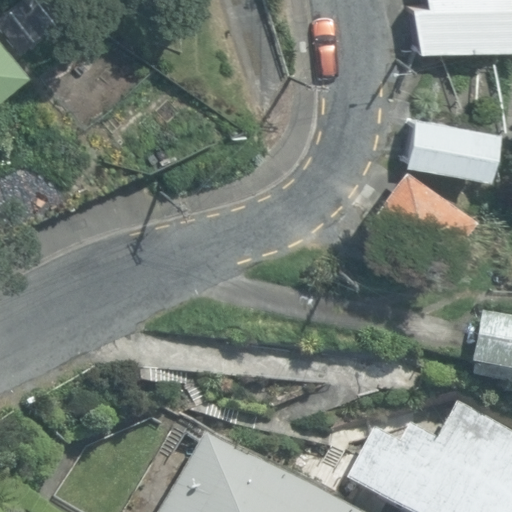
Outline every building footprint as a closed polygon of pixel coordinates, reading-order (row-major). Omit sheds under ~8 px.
[(404,4),(409,45),(491,36),(487,0),(414,0),(415,2),(404,4)] [(0,78),(14,68),(0,49),(0,78)] [(0,138),(0,229),(140,169),(107,92),(0,138)] [(399,163),(472,173),(478,121),(406,112),(399,163)] [(359,222),(419,265),(459,211),(398,167),(359,222)] [(497,393),(511,396),(511,325),(474,316),(460,375),(499,384),(497,393)] [(511,511),(511,441),(451,405),(428,443),(402,427),(392,444),(369,430),(339,481),(391,511),(511,511)] [(151,511),(325,511),(197,436),(151,511)]
